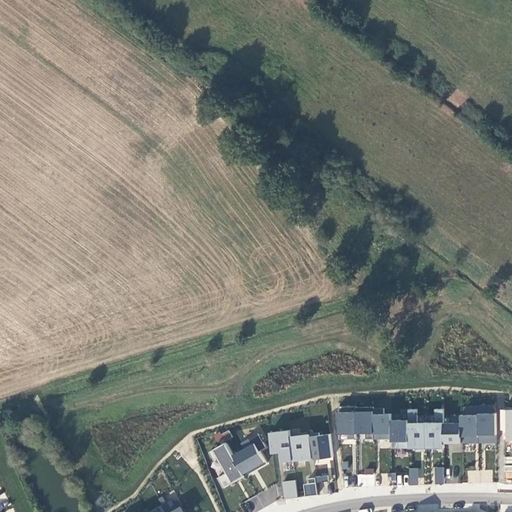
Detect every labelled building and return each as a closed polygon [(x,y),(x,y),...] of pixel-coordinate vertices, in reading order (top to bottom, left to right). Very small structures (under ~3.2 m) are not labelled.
[(489,404),(479,404),(479,434),(483,434),(483,442),(497,441),(497,412),(489,412),(489,404)] [(374,405),(356,406),(357,432),(366,432),(366,438),(374,437),(374,405)] [(409,419),(392,419),(392,440),(399,440),(399,447),(409,447),(409,419)] [(462,422),(444,422),(444,442),(462,442),(462,422)] [(228,428),(213,436),(218,445),(232,437),(228,428)] [(234,454),(245,474),(267,462),(260,449),(266,446),(258,432),(242,441),(245,447),(234,454)] [(311,433),(291,435),(294,459),(313,456),(311,433)] [(218,476),(223,486),(245,474),(234,454),(226,441),(209,450),(214,458),(219,455),(228,471),(218,476)] [(443,483),(444,467),(434,467),(434,483),(443,483)] [(423,468),(409,468),(409,484),(417,484),(417,476),(423,476),(423,468)] [(317,482),(329,480),(328,474),(315,477),(317,482)] [(374,474),(357,474),(357,484),(374,484),(374,474)] [(285,499),(298,496),(295,479),(281,482),(285,499)] [(315,483),(304,485),(305,495),(316,494),(315,483)]
